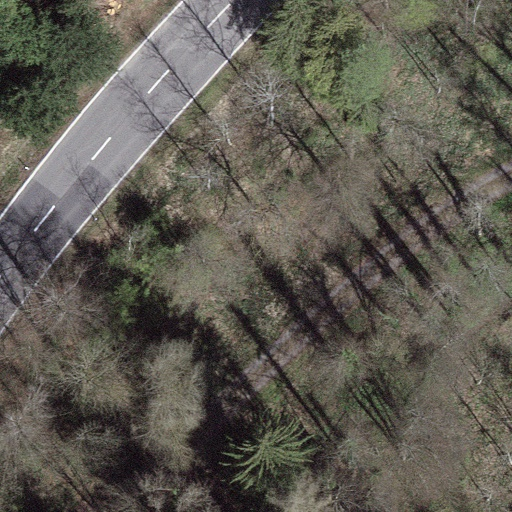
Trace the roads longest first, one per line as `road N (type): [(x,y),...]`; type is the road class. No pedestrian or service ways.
road 1 (track): [(106,511),(395,247),(511,189)]
road 2 (tertiary): [(0,278),(128,105),(238,0)]
